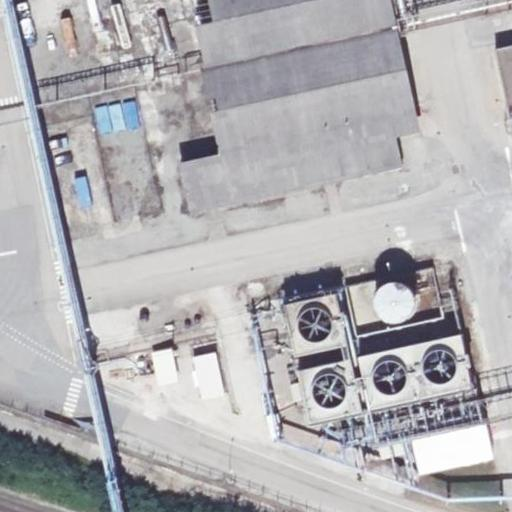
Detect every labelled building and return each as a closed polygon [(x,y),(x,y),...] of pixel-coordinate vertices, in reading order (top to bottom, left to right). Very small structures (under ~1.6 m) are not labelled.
[(422,131),(393,0),(192,0),(226,152),(272,142),(265,112),(364,90),(361,77),(361,76),(383,72),(397,137),(422,131)] [(511,118),(511,46),(496,50),(511,118)] [(403,166),(383,73),(361,77),(364,90),(364,91),(265,112),(272,142),(271,143),(182,162),(192,212),(403,166)] [(417,309),(418,301),(416,293),(411,287),(405,283),(397,282),(389,284),(383,288),(379,295),(378,303),(379,310),(384,317),(391,321),(399,322),(406,320),(413,315),(417,309)] [(350,345),(339,292),(285,304),(297,356),(350,345)] [(475,387),(463,334),(362,356),(373,409),(475,387)] [(175,380),(170,351),(155,354),(161,382),(175,380)] [(225,395),(217,353),(195,358),(204,399),(225,395)] [(365,411),(353,358),(300,370),(311,423),(365,411)] [(494,458),(486,423),(414,439),(422,474),(494,458)] [(413,451),(411,441),(381,448),(383,458),(413,451)]
